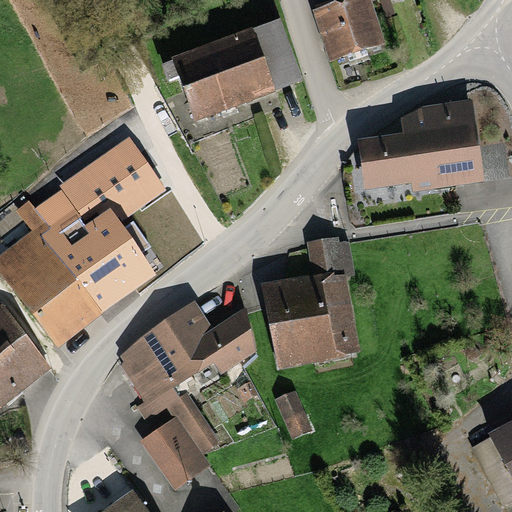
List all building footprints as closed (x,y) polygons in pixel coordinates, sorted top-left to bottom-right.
[(361,0),(360,0),(309,15),(323,62),(376,47),(361,0)] [(274,23),(166,62),(188,120),(295,81),(274,23)] [(355,148),(361,194),(511,173),(511,126),(467,132),(464,107),(393,117),(397,142),(355,148)] [(58,185),(62,191),(85,223),(111,204),(123,220),(165,190),(129,137),(58,185)] [(62,191),(38,208),(53,229),(45,235),(102,313),(161,274),(123,220),(111,204),(85,223),(62,191)] [(38,208),(29,197),(13,210),(28,230),(0,250),(0,277),(58,348),(102,313),(45,235),(53,229),(38,208)] [(341,244),(306,249),(309,276),(344,272),(341,244)] [(338,276),(257,289),(270,369),(351,355),(338,276)] [(193,305),(118,355),(149,400),(207,362),(218,379),(256,353),(232,318),(211,332),(193,305)] [(0,404),(44,371),(0,314),(0,404)] [(291,394),(275,401),(291,435),(307,427),(291,394)] [(171,421),(138,444),(171,491),(204,468),(171,421)] [(511,427),(472,451),(504,505),(511,500),(511,427)] [(140,511),(128,495),(104,511),(140,511)]
